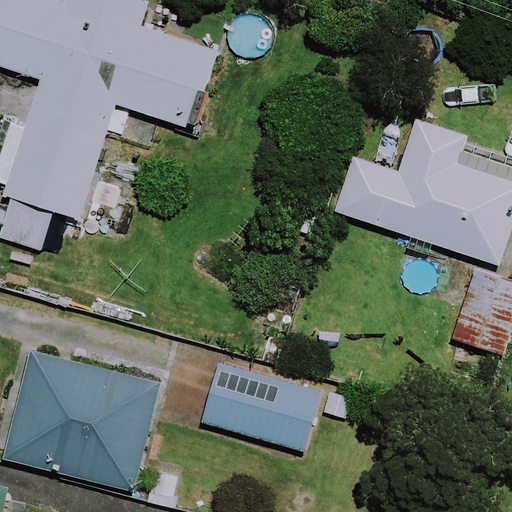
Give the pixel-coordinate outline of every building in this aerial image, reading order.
[(12,122),(0,157),(0,187),(77,221),(106,134),(148,148),(158,119),(190,130),(215,54),(140,30),(148,6),(131,0),(71,0),(68,11),(34,0),(0,0),(0,67),(43,82),(28,128),(12,122)] [(466,139),(418,122),(400,175),(354,159),(336,212),(498,267),(511,226),(511,185),(457,166),(466,139)] [(54,220),(8,207),(0,234),(0,238),(45,252),(54,220)] [(511,330),(511,283),(477,272),(455,341),(503,357),(511,330)] [(158,385),(28,353),(2,459),(131,492),(158,385)] [(321,389),(220,360),(202,423),(302,452),(321,389)]
